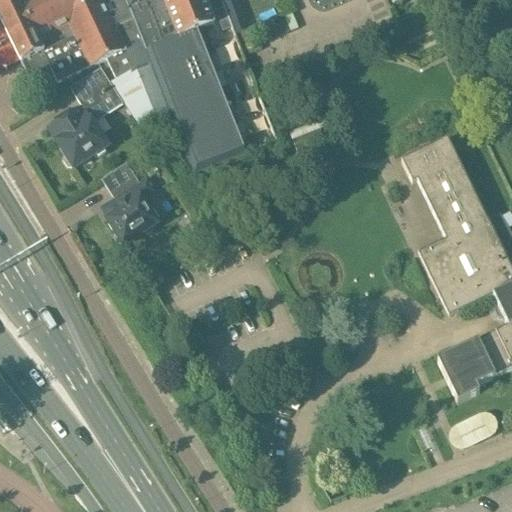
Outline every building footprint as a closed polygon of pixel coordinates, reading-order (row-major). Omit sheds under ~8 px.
[(18,0),(15,0),(0,7),(0,19),(21,65),(43,55),(57,85),(106,62),(115,82),(111,84),(111,83),(109,84),(122,107),(140,134),(172,121),(134,22),(124,0),(104,0),(104,4),(102,0),(19,0),(18,0)] [(124,0),(134,22),(172,121),(193,176),(242,157),(194,35),(214,27),(203,0),(124,0)] [(235,1),(223,5),(236,39),(248,34),(235,1)] [(224,11),(215,15),(223,35),(232,31),(224,11)] [(291,34),(299,30),(292,14),(284,18),(291,34)] [(81,110),(48,130),(56,143),(55,144),(64,158),(62,162),(67,170),(72,170),(73,171),(93,158),(98,161),(106,155),(106,150),(108,149),(93,126),(122,107),(109,84),(100,71),(69,90),(70,92),(81,110)] [(511,88),(500,96),(511,115),(511,88)] [(315,133),(292,142),(297,156),(321,147),(315,133)] [(432,148),(401,163),(412,186),(417,183),(445,242),(418,255),(417,256),(448,320),(449,319),(492,298),(507,329),(459,352),(436,363),(455,401),(457,405),(478,395),(475,389),(511,371),(511,273),(505,260),(511,256),(511,236),(500,217),(487,223),(460,168),(448,143),(449,143),(448,140),(432,148)] [(126,165),(100,182),(113,202),(103,209),(109,219),(105,222),(115,237),(114,241),(116,245),(121,246),(122,249),(144,235),(148,236),(153,233),(153,229),(157,226),(142,203),(155,194),(146,181),(139,185),(126,165)] [(484,415),(479,417),(455,428),(451,432),(448,437),(448,442),(451,448),(455,451),(461,452),(466,451),(490,440),(494,436),(496,431),(497,425),(494,420),(490,417),(484,415)]
